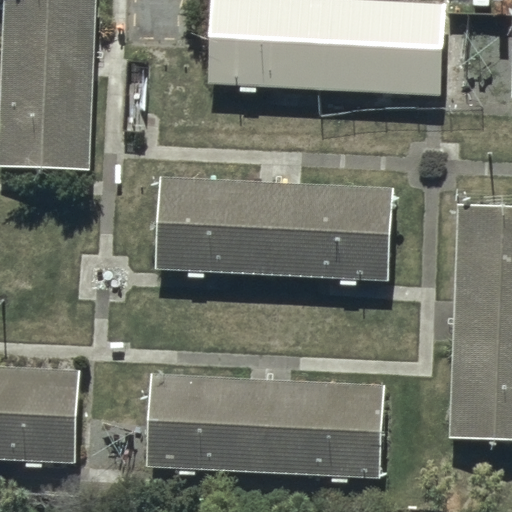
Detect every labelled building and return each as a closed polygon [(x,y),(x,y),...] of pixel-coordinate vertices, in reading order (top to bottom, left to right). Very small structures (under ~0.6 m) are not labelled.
[(104,0),(10,0),(2,162),(96,166),(104,0)] [(450,10),(327,0),(220,0),(213,81),(443,100),(450,10)] [(396,180),(165,173),(162,270),(393,277),(396,180)] [(511,205),(462,203),(451,438),(511,440),(511,205)] [(0,453),(81,457),(83,367),(0,363),(0,453)] [(388,389),(158,375),(153,465),(383,480),(388,389)]
